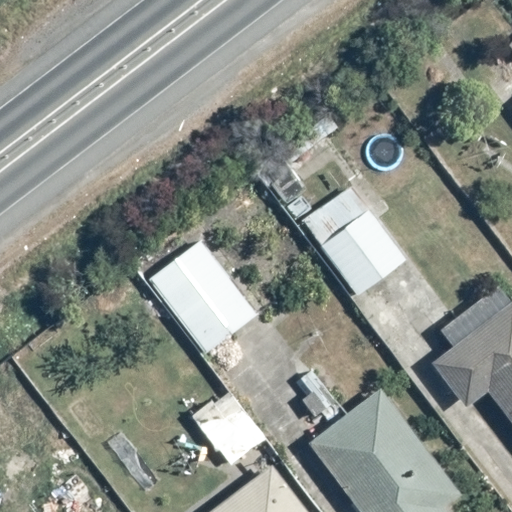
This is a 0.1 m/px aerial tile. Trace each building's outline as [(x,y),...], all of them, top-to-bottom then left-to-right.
[(404,256),(351,182),(302,217),(355,291),(404,256)] [(254,311),(199,237),(147,275),(203,350),(254,311)] [(511,303),(432,363),(466,408),(488,391),(511,423),(511,303)] [(155,413),(121,358),(93,375),(127,430),(155,413)] [(383,388),(305,444),(353,511),(451,511),(447,507),(461,497),(383,388)] [(203,420),(232,461),(262,440),(233,399),(203,420)] [(308,511),(272,465),(209,511),(308,511)] [(113,511),(80,468),(49,492),(64,511),(113,511)]
